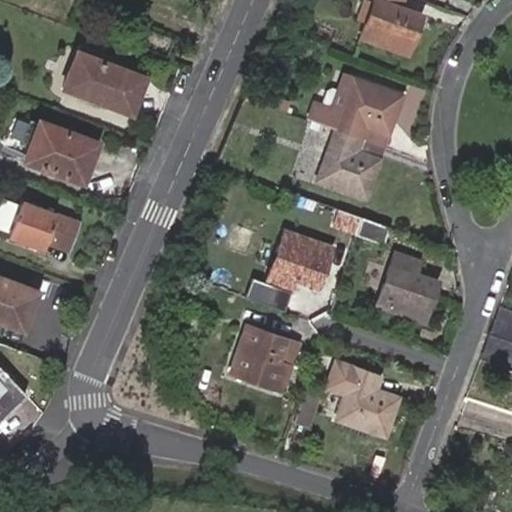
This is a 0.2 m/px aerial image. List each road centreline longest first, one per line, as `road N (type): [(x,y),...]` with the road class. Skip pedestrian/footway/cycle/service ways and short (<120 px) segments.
road 1 (residential): [(90,420),(90,377),(256,0)]
road 2 (residential): [(90,420),(391,511)]
road 3 (residential): [(503,0),(473,25),(450,83),(455,198),(483,274)]
road 4 (residential): [(405,511),(468,344),(483,274)]
